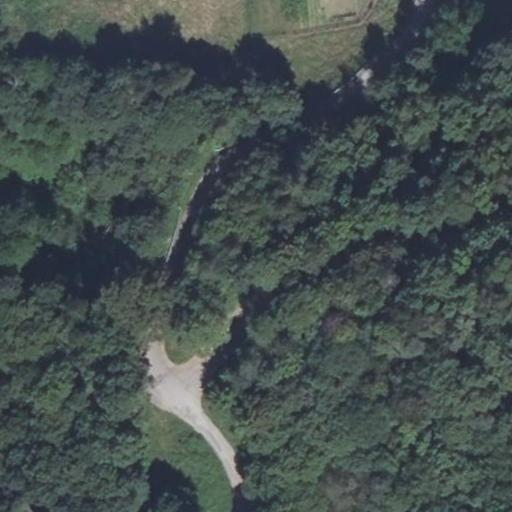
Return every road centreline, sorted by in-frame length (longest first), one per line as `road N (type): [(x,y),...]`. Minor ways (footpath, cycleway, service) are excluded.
road 1 (unclassified): [(428,0),(419,37),(204,176),(174,262),(158,352),(174,390),(189,389)]
road 2 (unclassified): [(189,389),(243,320),(350,273),(511,223)]
road 3 (unclassified): [(189,389),(248,511)]
